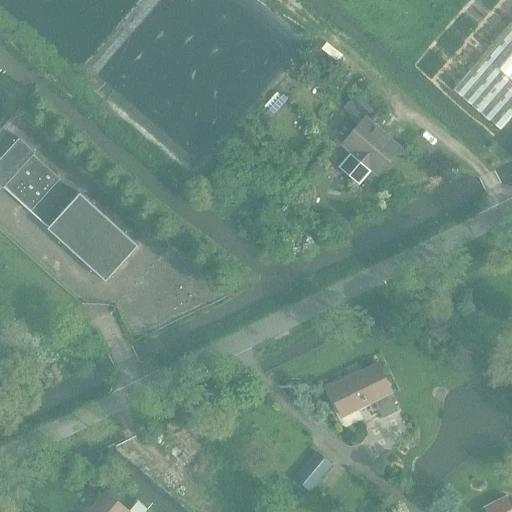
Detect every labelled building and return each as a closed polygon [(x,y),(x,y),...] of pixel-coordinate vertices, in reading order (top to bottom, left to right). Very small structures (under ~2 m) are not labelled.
[(511,21),(453,90),(500,129),(511,115),(511,21)] [(377,176),(401,148),(370,122),(378,112),(356,93),(344,108),(358,126),(342,146),(351,153),(338,168),(359,185),(371,171),(377,176)] [(60,180),(33,155),(35,153),(19,139),(0,160),(0,187),(2,190),(4,188),(31,212),(60,180)] [(106,283),(138,247),(79,194),(47,230),(106,283)] [(398,412),(389,394),(392,393),(378,365),(328,390),(341,418),(374,401),(383,420),(398,412)] [(332,467),(316,454),(295,479),(311,492),(332,467)] [(127,511),(105,493),(89,511),(127,511)] [(511,511),(511,509),(506,498),(483,509),(484,511),(511,511)]
